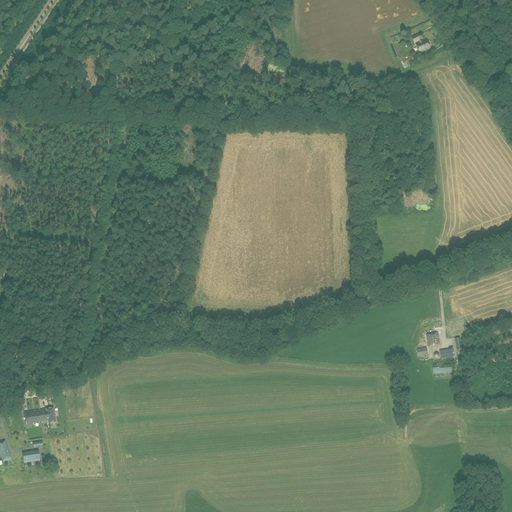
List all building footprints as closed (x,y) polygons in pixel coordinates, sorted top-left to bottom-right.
[(431,48),(427,39),(422,41),(419,34),(412,37),(414,43),(418,42),(419,43),(416,44),(420,53),(431,48)] [(414,62),(412,56),(401,61),(403,65),(409,62),(410,64),(414,62)] [(439,345),(437,333),(426,335),(428,347),(439,345)] [(416,350),(418,358),(424,356),(425,360),(429,359),(426,347),(416,350)] [(452,349),(440,351),(441,359),(453,357),(453,356),(455,356),(454,348),(452,349)] [(435,374),(435,376),(451,374),(451,367),(432,369),(433,374),(435,374)] [(38,372),(29,372),(28,381),(37,381),(38,372)] [(40,410),(24,413),(26,426),(42,423),(42,422),(44,422),(44,423),(47,422),(48,422),(48,424),(56,423),(53,408),(42,410),(43,411),(40,411),(40,410)] [(5,440),(0,442),(0,451),(4,462),(5,462),(4,462),(3,460),(10,458),(11,460),(10,460),(11,460),(5,440)] [(38,450),(22,453),(24,463),(28,463),(28,460),(35,459),(35,461),(40,461),(38,450)]
